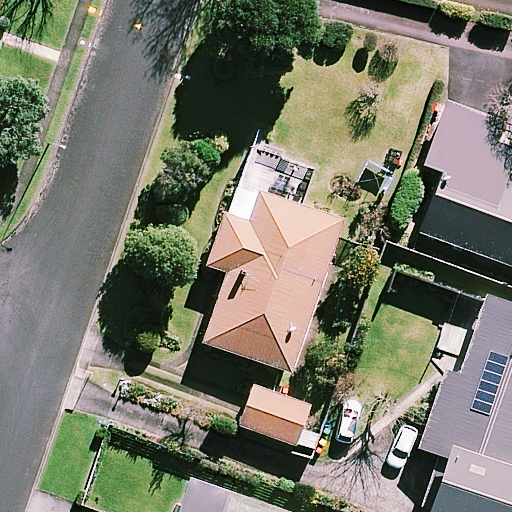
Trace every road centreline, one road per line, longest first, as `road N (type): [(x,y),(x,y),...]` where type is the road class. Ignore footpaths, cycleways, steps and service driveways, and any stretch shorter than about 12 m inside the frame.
road 1 (residential): [(39,330),(156,0)]
road 2 (residential): [(0,446),(39,330)]
